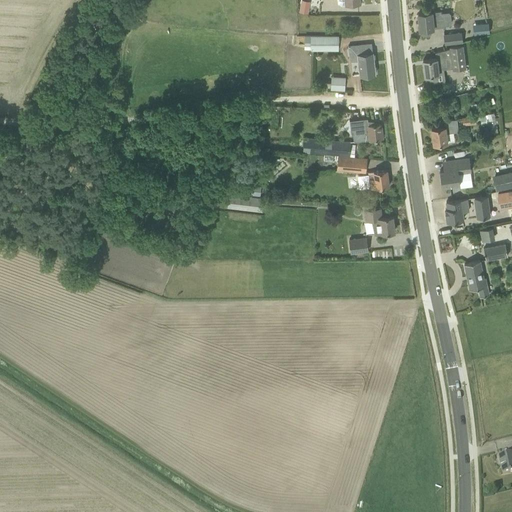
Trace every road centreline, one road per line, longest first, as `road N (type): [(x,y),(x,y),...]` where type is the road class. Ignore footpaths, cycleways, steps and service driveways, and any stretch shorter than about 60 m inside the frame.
road 1 (secondary): [(464,511),(454,390),(393,0)]
road 2 (track): [(20,119),(65,121),(260,97),(403,100)]
road 3 (track): [(20,119),(80,0)]
